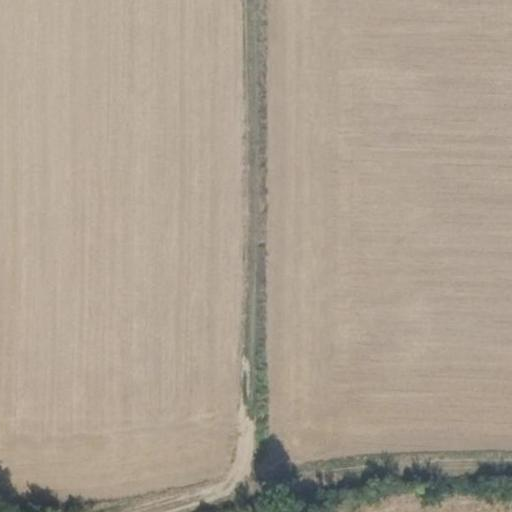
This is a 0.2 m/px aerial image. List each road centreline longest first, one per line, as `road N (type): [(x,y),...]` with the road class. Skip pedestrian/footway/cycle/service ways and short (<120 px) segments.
road 1 (track): [(215,500),(240,464),(253,389),(249,0)]
road 2 (track): [(152,511),(441,475),(511,476)]
